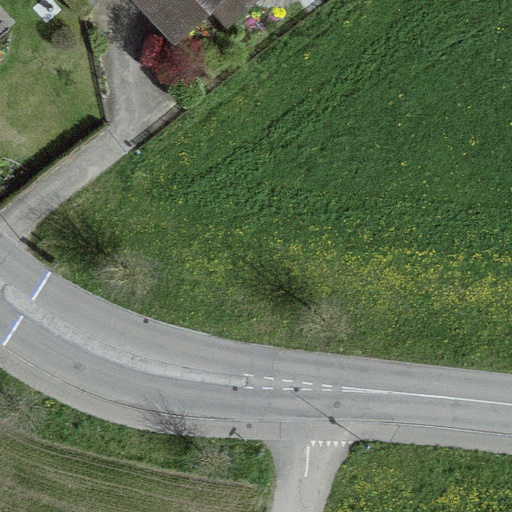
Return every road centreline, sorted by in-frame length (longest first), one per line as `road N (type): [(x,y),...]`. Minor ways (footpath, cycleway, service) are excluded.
road 1 (unclassified): [(0,286),(73,336),(156,368),(511,407)]
road 2 (track): [(313,387),(297,511)]
